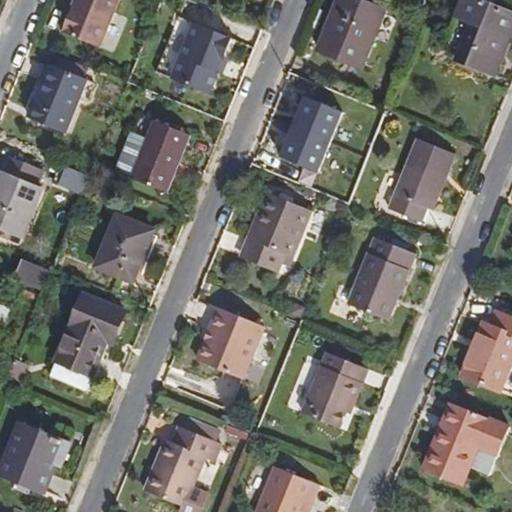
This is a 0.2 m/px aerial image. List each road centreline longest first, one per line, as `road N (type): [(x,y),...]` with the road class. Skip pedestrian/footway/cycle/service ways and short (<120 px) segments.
road 1 (residential): [(89,511),(298,0)]
road 2 (residential): [(362,511),(511,139)]
